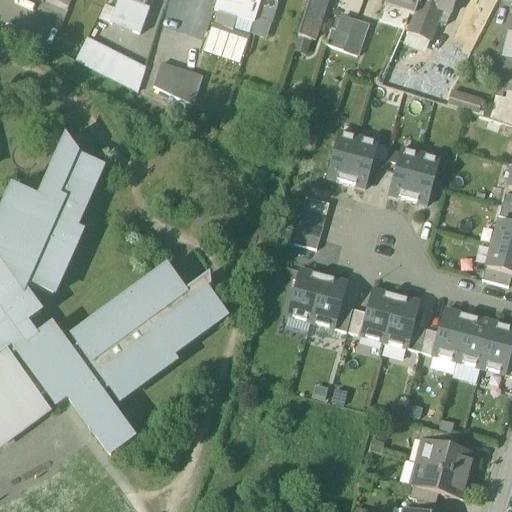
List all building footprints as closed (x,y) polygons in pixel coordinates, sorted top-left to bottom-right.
[(146,0),(119,0),(110,26),(140,36),(149,11),(144,9),(146,0)] [(219,0),(215,13),(219,14),(215,27),(233,32),(237,19),(254,25),(262,0),(261,0),(219,0)] [(278,5),(262,0),(256,21),(272,25),(278,5)] [(421,0),(386,0),(384,8),(385,8),(415,17),(419,7),(421,0)] [(455,0),(421,0),(419,7),(441,14),(450,17),(455,0)] [(309,3),(298,39),(307,42),(305,46),(310,48),(323,7),(309,3)] [(441,14),(419,7),(415,17),(411,28),(408,34),(431,43),(438,25),(440,20),(441,14)] [(415,17),(385,8),(382,19),(411,28),(415,17)] [(450,17),(441,14),(440,20),(438,25),(447,28),(450,17)] [(340,21),(336,33),(331,32),(326,49),(344,55),(354,25),(340,21)] [(354,25),(344,55),(358,60),(368,30),(354,25)] [(403,45),(425,54),(429,43),(407,34),(403,45)] [(144,72),(87,42),(76,64),(137,95),(144,72)] [(414,96),(421,75),(388,64),(380,85),(414,96)] [(202,80),(161,67),(153,90),(192,109),(202,80)] [(453,92),(448,106),(477,116),(482,101),(453,92)] [(511,107),(497,102),(491,122),(511,129),(511,107)] [(330,115),(307,108),(304,118),(327,125),(330,115)] [(327,182),(346,188),(359,142),(340,136),(327,182)] [(346,188),(366,193),(379,147),(359,142),(346,188)] [(12,192),(0,217),(0,443),(3,442),(6,445),(39,422),(36,418),(45,411),(38,401),(47,395),(56,409),(68,400),(110,459),(133,443),(100,398),(109,392),(118,405),(174,364),(171,360),(225,320),(208,296),(211,295),(209,277),(183,295),(166,272),(71,341),(77,349),(69,355),(50,330),(35,341),(25,327),(39,316),(23,294),(26,287),(52,298),(81,235),(74,232),(102,171),(75,159),(76,157),(65,143),(38,204),(12,192)] [(389,200),(408,204),(420,158),(401,153),(389,200)] [(408,204),(429,210),(440,164),(420,158),(408,204)] [(511,199),(505,198),(502,208),(511,211),(511,199)] [(307,202),(304,211),(326,218),(328,207),(307,202)] [(511,211),(502,208),(499,220),(511,223),(511,211)] [(304,211),(301,223),(322,229),(326,218),(304,211)] [(301,223),(297,234),(319,240),(322,229),(301,223)] [(511,253),(511,228),(499,225),(492,248),(511,253)] [(297,234),(294,246),(316,252),(319,240),(297,234)] [(511,278),(511,253),(492,248),(486,271),(511,279),(511,278)] [(482,283),(508,291),(511,279),(486,271),(485,272),(482,283)] [(285,323),(309,329),(322,280),(298,273),(285,323)] [(309,329),(334,336),(335,333),(341,309),(347,286),(322,280),(309,329)] [(360,340),(384,347),(397,300),(373,294),(367,316),(361,340),(360,340)] [(384,347),(408,353),(420,306),(397,300),(384,347)] [(356,313),(341,309),(335,333),(349,337),(356,313)] [(367,316),(356,313),(349,337),(361,340),(367,316)] [(431,360),(456,367),(468,321),(444,314),(436,343),(431,360)] [(456,367),(480,373),(492,327),(468,321),(456,367)] [(480,373),(504,380),(510,357),(511,351),(511,332),(492,327),(480,373)] [(419,364),(425,340),(412,337),(406,361),(419,364)] [(431,360),(436,343),(425,340),(419,364),(430,367),(431,360)] [(459,441),(421,431),(418,442),(426,444),(456,452),(459,441)] [(456,452),(426,444),(420,467),(466,480),(469,471),(472,472),(476,458),(456,452)] [(466,480),(420,467),(414,490),(413,491),(438,497),(464,504),(468,490),(464,489),(466,480)] [(438,497),(413,491),(414,490),(411,490),(408,501),(418,504),(435,508),(438,497)]
